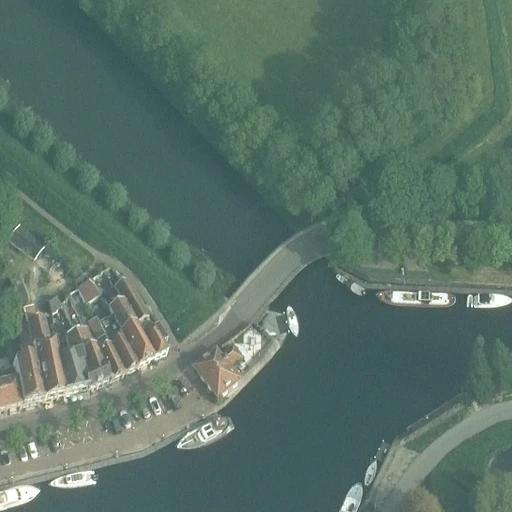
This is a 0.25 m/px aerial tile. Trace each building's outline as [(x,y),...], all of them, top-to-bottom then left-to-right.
[(33,261),(43,249),(18,229),(8,242),(33,261)] [(17,274),(10,277),(14,286),(21,284),(17,274)] [(99,299),(87,284),(76,291),(84,307),(99,299)] [(124,284),(114,289),(123,304),(122,304),(132,323),(148,314),(145,309),(142,310),(130,290),(124,284)] [(55,300),(47,305),(50,317),(61,309),(59,307),(55,300)] [(122,304),(108,311),(110,317),(136,371),(153,362),(141,339),(157,329),(148,314),(132,323),(122,304)] [(34,310),(24,312),(27,329),(41,406),(66,400),(57,362),(54,363),(50,344),(47,345),(43,320),(37,321),(34,310)] [(110,317),(97,323),(122,378),(136,371),(110,317)] [(89,330),(85,331),(107,385),(122,378),(97,323),(96,324),(95,322),(87,325),(89,330)] [(265,324),(261,330),(269,336),(273,330),(265,324)] [(13,371),(11,372),(20,411),(41,406),(27,329),(18,330),(20,343),(18,343),(22,363),(12,365),(13,371)] [(157,329),(141,339),(153,362),(165,356),(160,348),(165,345),(158,331),(157,329)] [(85,331),(74,335),(85,366),(77,369),(84,395),(86,395),(107,385),(85,331)] [(70,359),(57,362),(66,400),(84,395),(77,369),(85,366),(74,335),(64,338),(70,359)] [(192,370),(197,376),(217,402),(241,384),(230,369),(242,360),(233,348),(221,358),(216,352),(192,370)] [(11,372),(0,374),(0,415),(20,411),(11,372)]
